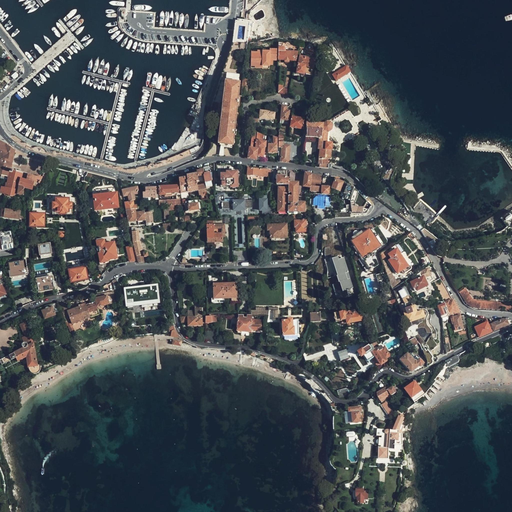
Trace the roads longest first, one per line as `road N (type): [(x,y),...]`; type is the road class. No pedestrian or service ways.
road 1 (residential): [(511,327),(419,373),(379,374),(361,397),(340,403),(270,354),(188,339),(177,324),(169,268)]
road 2 (residential): [(136,178),(231,159),(349,177),(380,207)]
road 3 (residential): [(380,207),(360,220),(323,222),(308,262),(169,268)]
road 4 (residential): [(380,207),(419,235),(465,310),(511,316)]
road 5 (unclassified): [(136,178),(203,149),(224,42)]
road 6 (residential): [(169,268),(118,270),(86,293),(0,322)]
road 7 (residential): [(8,141),(136,178)]
